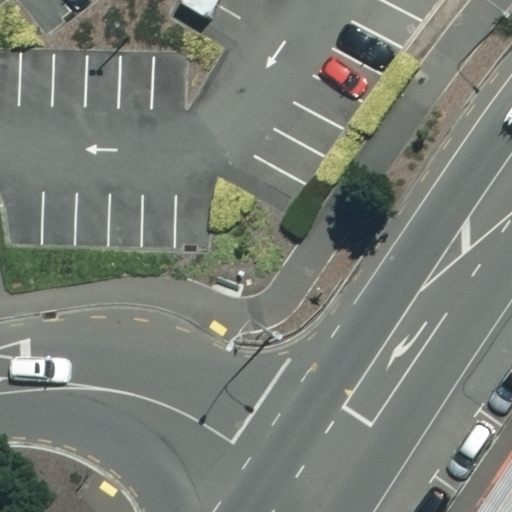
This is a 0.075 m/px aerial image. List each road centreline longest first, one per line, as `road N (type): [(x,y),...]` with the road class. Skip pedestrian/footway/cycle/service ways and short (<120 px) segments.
road 1 (tertiary): [(511,196),(303,484)]
road 2 (residential): [(0,385),(97,382),(134,391),(303,484)]
